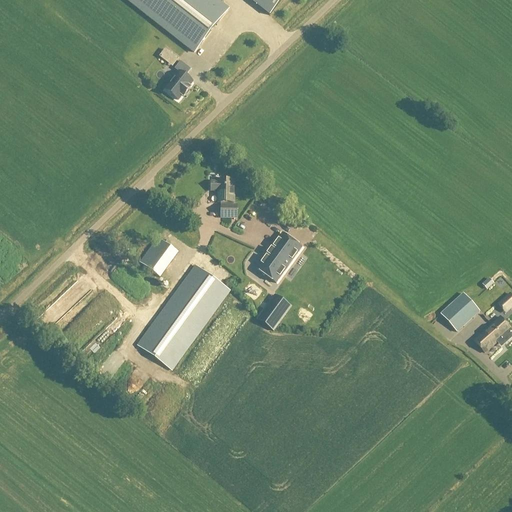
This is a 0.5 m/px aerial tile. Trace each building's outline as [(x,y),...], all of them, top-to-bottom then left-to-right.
[(125,0),(194,54),(228,12),(213,0),(125,0)] [(247,0),(270,17),(283,0),(247,0)] [(166,64),(172,57),(164,51),(159,58),(166,64)] [(188,88),(192,83),(185,78),(190,71),(180,64),(175,70),(179,74),(165,92),(177,102),(181,97),(183,98),(190,90),(188,88)] [(211,193),(217,193),(218,193),(217,205),(220,205),(220,220),(236,220),(236,207),(233,207),(234,183),(217,182),(217,184),(211,183),(211,193)] [(256,271),(276,285),(301,249),(282,235),(256,271)] [(159,279),(177,255),(157,241),(140,265),(159,279)] [(253,264),(258,255),(252,251),(247,260),(253,264)] [(172,373),(229,293),(195,268),(137,348),(172,373)] [(489,281),(483,286),(487,291),(493,285),(489,281)] [(463,328),(472,320),(479,314),(463,296),(440,316),(457,334),(463,328)] [(511,298),(510,296),(498,307),(505,314),(511,307),(511,298)] [(285,317),(269,305),(257,321),(273,333),(285,317)] [(501,345),(511,334),(511,333),(499,318),(472,342),(484,356),(499,343),(501,345)]
